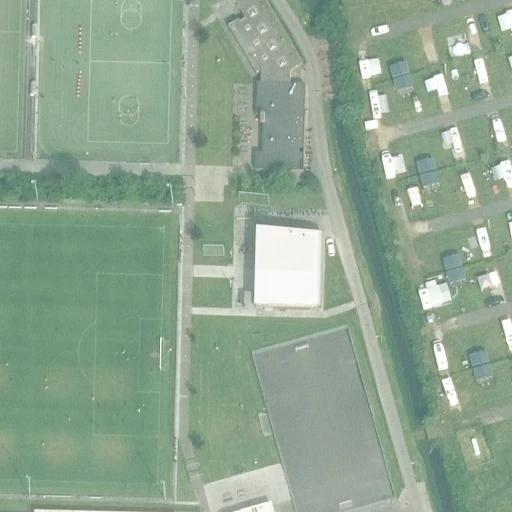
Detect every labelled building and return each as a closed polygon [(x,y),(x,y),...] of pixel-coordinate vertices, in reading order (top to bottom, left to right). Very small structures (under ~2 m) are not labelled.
[(238,22),(227,28),(255,75),(260,72),(260,85),(256,85),(256,117),(260,117),(260,125),(263,125),(262,156),(255,156),(255,173),(303,174),(304,86),(289,86),(290,73),(302,65),(263,0),(232,0),(244,21),(239,24),(238,22)] [(405,65),(389,69),(395,95),(412,91),(405,65)] [(433,162),(416,166),(423,192),(439,188),(433,162)] [(257,237),(255,293),(263,293),(262,309),(316,311),(318,239),(257,237)] [(459,257),(442,261),(449,287),(465,283),(459,257)] [(485,353),(468,357),(474,383),(491,379),(485,353)]
